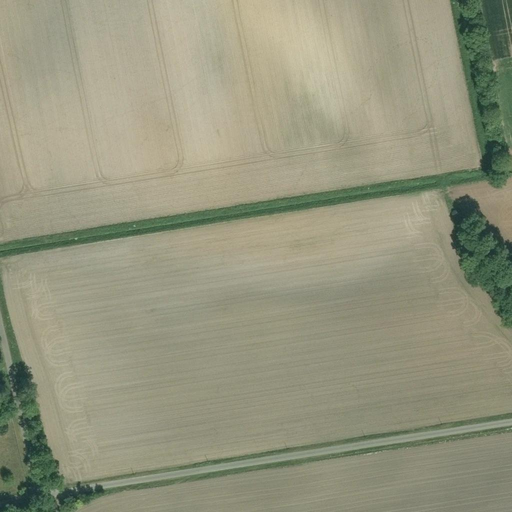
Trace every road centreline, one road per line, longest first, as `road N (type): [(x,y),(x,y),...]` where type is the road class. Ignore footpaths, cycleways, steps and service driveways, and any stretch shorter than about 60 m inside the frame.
road 1 (residential): [(38,497),(511,423)]
road 2 (residential): [(0,327),(38,497)]
